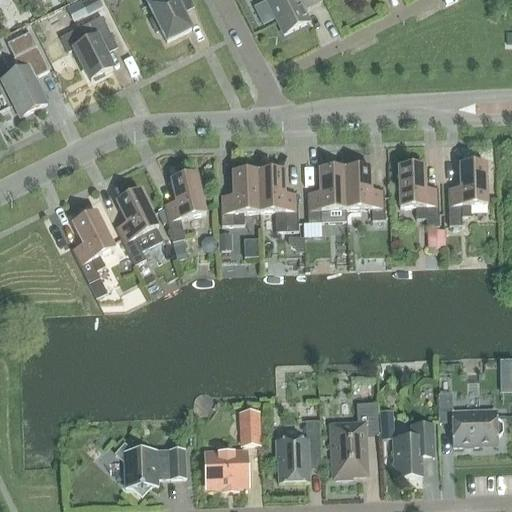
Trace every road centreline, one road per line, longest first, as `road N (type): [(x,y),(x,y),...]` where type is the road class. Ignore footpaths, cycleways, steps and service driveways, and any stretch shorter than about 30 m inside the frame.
road 1 (unclassified): [(0,193),(126,131),(275,121)]
road 2 (residential): [(264,83),(429,0)]
road 3 (unclassified): [(275,121),(422,111)]
